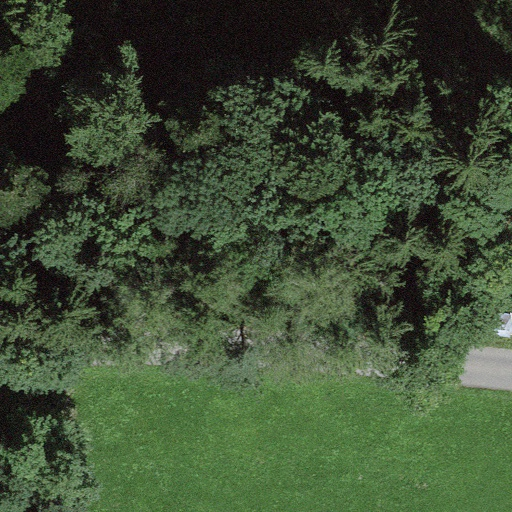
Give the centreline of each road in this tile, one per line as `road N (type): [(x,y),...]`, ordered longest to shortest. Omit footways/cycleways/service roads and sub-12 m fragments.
road 1 (unclassified): [(0,349),(511,374)]
road 2 (track): [(511,59),(378,0)]
